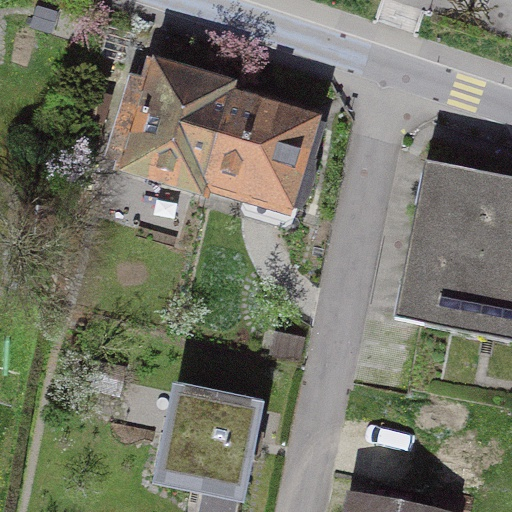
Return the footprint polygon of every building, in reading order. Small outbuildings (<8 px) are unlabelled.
[(124,162),(201,186),(229,92),(152,70),(124,162)] [(231,93),(229,92),(201,186),(280,207),(280,204),(298,209),(306,195),(316,144),(300,139),(306,117),(231,93)] [(511,181),(432,166),(403,313),(511,333),(511,181)] [(176,392),(159,475),(200,483),(194,511),(237,511),(258,409),(176,392)] [(438,494),(434,511),(465,511),(468,500),(438,494)]
